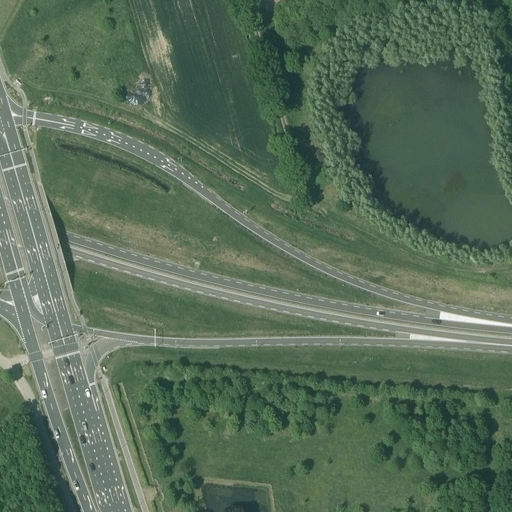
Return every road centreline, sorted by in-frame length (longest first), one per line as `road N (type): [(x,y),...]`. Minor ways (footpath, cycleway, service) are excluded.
road 1 (primary): [(511,323),(329,272),(131,147),(54,123),(7,124)]
road 2 (primary): [(511,330),(254,290),(0,213)]
road 3 (primary): [(0,227),(230,296),(511,342)]
road 4 (primary): [(120,336),(511,345)]
road 5 (track): [(511,282),(498,271),(414,251),(305,191)]
road 6 (primary): [(65,327),(7,124)]
road 7 (primary): [(23,316),(89,511)]
road 8 (track): [(305,191),(245,0)]
road 9 (unclassified): [(0,361),(29,398),(69,511)]
